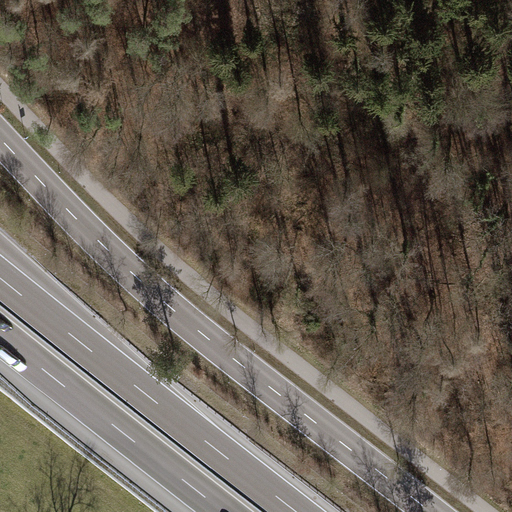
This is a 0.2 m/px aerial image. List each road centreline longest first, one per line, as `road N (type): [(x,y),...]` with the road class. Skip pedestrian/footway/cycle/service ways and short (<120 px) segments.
road 1 (primary): [(0,136),(172,308),(431,511)]
road 2 (motorway): [(298,511),(0,276)]
road 3 (motorway): [(0,335),(222,511)]
